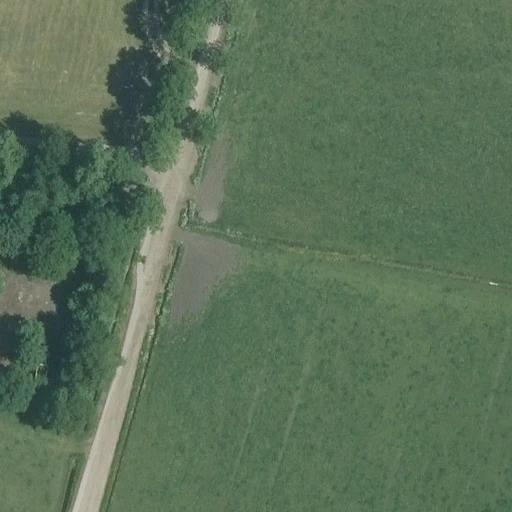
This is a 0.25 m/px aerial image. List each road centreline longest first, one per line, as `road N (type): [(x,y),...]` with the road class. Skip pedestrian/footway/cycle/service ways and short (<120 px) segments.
road 1 (track): [(168,164),(192,112),(222,0)]
road 2 (track): [(168,164),(0,147)]
